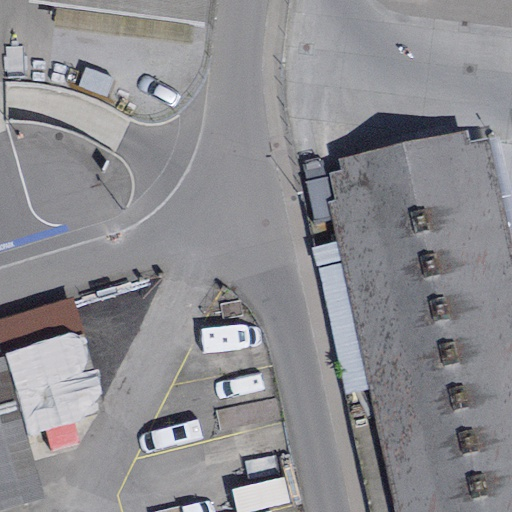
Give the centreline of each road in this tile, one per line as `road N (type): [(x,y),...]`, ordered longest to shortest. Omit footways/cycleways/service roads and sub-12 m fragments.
road 1 (residential): [(320,511),(252,210)]
road 2 (residential): [(0,292),(252,210)]
road 3 (residential): [(252,210),(240,126),(242,0)]
